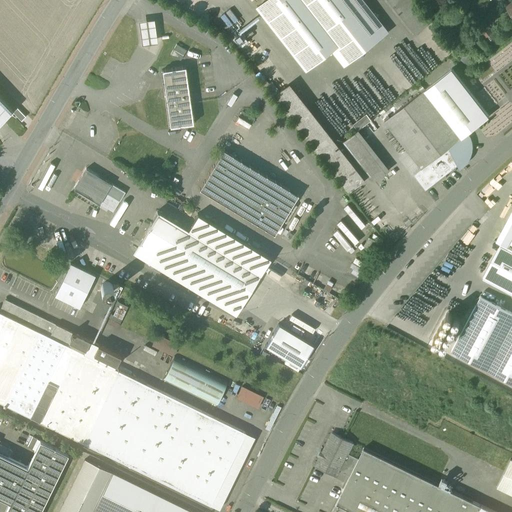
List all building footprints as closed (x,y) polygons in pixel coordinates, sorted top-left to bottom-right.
[(354,0),(266,0),(263,3),(313,66),(339,46),(351,62),(383,37),(354,0)] [(429,21),(412,0),(395,0),(419,29),(429,21)] [(154,19),(139,21),(142,45),(158,43),(154,19)] [(171,54),(181,60),(186,50),(176,44),(171,54)] [(182,67),(161,70),(166,101),(170,127),(194,124),(186,66),(182,67)] [(489,117),(452,69),(425,90),(463,138),(465,135),(489,117)] [(357,186),(283,90),(273,97),(348,193),(357,186)] [(463,138),(425,90),(385,121),(422,168),(414,174),(426,190),(460,163),(461,162),(450,147),(463,138)] [(17,109),(0,91),(0,125),(13,112),(17,109)] [(26,117),(17,109),(13,112),(21,121),(26,117)] [(368,114),(354,123),(358,130),(372,121),(368,114)] [(389,170),(358,131),(345,141),(375,181),(389,170)] [(463,138),(450,147),(461,162),(460,163),(463,166),(466,162),(468,159),(470,155),(470,151),(470,147),(469,143),(468,139),(465,135),(463,138)] [(298,195),(223,149),(199,189),(274,234),(298,195)] [(99,176),(86,169),(74,189),(79,192),(99,204),(106,193),(111,184),(99,176)] [(125,192),(112,184),(111,184),(106,193),(119,201),(120,202),(125,192)] [(119,201),(106,193),(99,204),(113,212),(119,201)] [(261,274),(157,211),(139,242),(242,305),(261,274)] [(95,275),(70,263),(55,296),(79,308),(95,275)] [(109,283),(108,282),(107,282),(105,282),(104,283),(103,283),(102,284),(101,285),(101,287),(100,288),(100,289),(100,290),(101,291),(101,292),(102,293),(103,294),(105,295),(107,295),(108,295),(109,294),(110,294),(111,293),(112,292),(113,291),(113,289),(113,288),(113,287),(113,286),(112,285),(111,284),(110,283),(109,283)] [(511,313),(481,297),(452,350),(511,381),(511,313)] [(90,341),(5,299),(0,309),(0,312),(84,353),(90,341)] [(0,312),(0,401),(210,505),(233,460),(246,433),(111,366),(110,366),(84,353),(0,312)] [(394,317),(388,326),(416,341),(421,332),(394,317)] [(313,345),(278,324),(265,345),(301,366),(313,345)] [(153,345),(174,355),(179,345),(158,335),(153,345)] [(121,356),(98,345),(93,354),(112,363),(110,366),(111,366),(112,363),(116,365),(121,356)] [(228,382),(174,356),(163,380),(216,406),(228,382)] [(237,397),(260,407),(265,396),(243,386),(237,397)] [(353,443),(332,433),(323,451),(321,451),(318,457),(319,458),(315,466),(336,477),(339,471),(350,476),(359,459),(348,454),(353,443)] [(4,511),(39,511),(68,454),(40,440),(27,467),(10,502),(4,511)] [(481,506),(364,448),(350,476),(332,511),(478,511),(481,506)] [(27,467),(0,453),(0,497),(10,502),(27,467)] [(85,459),(58,511),(93,511),(113,473),(85,459)] [(233,460),(210,505),(219,509),(241,464),(233,460)] [(511,460),(497,487),(511,494),(511,460)] [(192,511),(113,473),(93,511),(192,511)]
